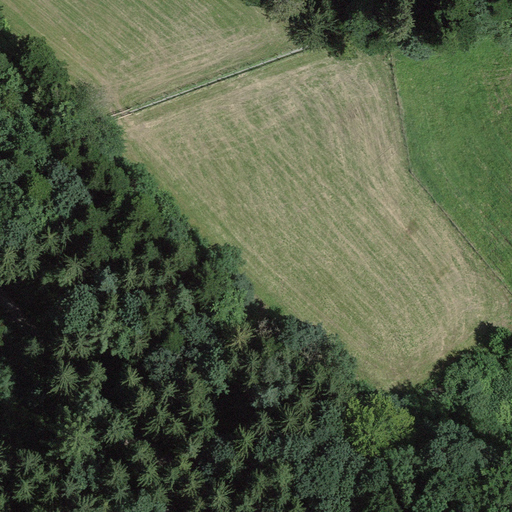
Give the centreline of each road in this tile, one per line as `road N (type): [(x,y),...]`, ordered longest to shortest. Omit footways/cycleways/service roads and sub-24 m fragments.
road 1 (track): [(0,284),(71,362),(249,511)]
road 2 (track): [(71,362),(168,511)]
